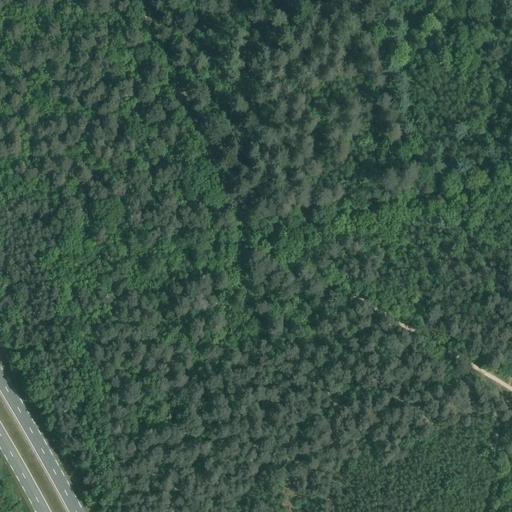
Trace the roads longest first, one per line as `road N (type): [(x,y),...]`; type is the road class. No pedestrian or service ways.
road 1 (track): [(504,386),(254,231),(227,200),(131,0)]
road 2 (track): [(299,0),(372,99),(395,117),(511,129)]
road 3 (primary): [(73,511),(0,379)]
road 4 (track): [(483,511),(504,386)]
road 5 (track): [(395,117),(380,77),(375,0)]
